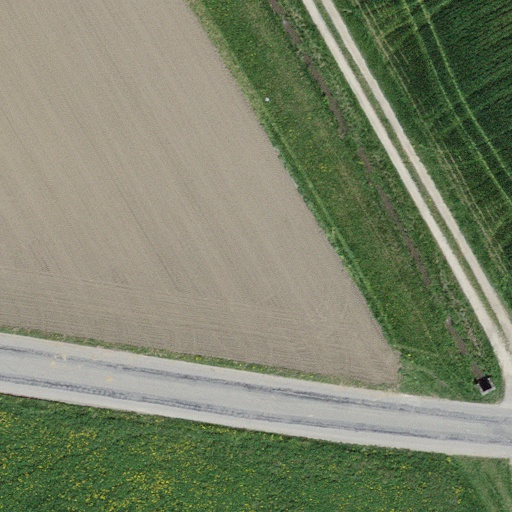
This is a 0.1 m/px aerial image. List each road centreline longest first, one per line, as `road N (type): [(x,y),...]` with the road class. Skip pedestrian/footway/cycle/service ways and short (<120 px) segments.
road 1 (unclassified): [(511,427),(420,424),(0,359)]
road 2 (track): [(511,377),(303,0)]
